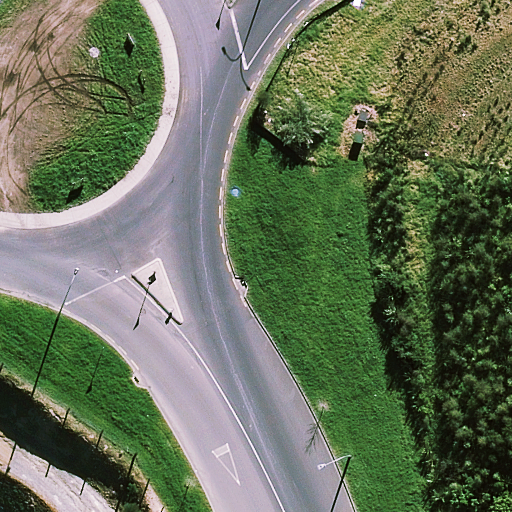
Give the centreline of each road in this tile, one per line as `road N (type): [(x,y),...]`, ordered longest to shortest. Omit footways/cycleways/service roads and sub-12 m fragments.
road 1 (unclassified): [(134,234),(284,511)]
road 2 (secondary): [(215,105),(189,178),(134,234)]
road 3 (secondary): [(134,234),(67,261),(0,260)]
road 4 (secondary): [(277,0),(242,41),(215,105)]
